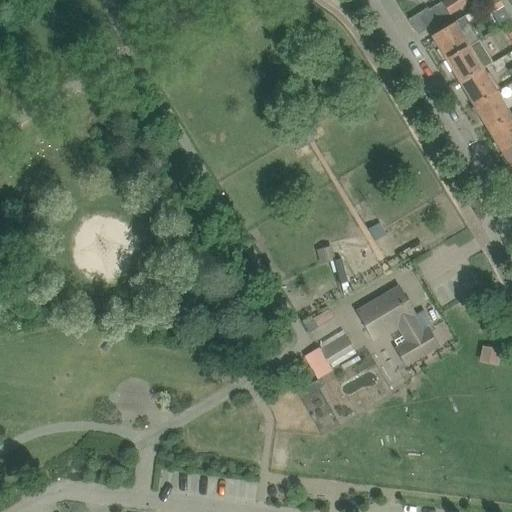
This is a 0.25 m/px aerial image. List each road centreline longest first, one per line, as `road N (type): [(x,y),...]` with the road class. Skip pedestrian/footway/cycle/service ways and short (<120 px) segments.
road 1 (residential): [(498,220),(365,0)]
road 2 (residential): [(26,511),(56,495),(217,511)]
